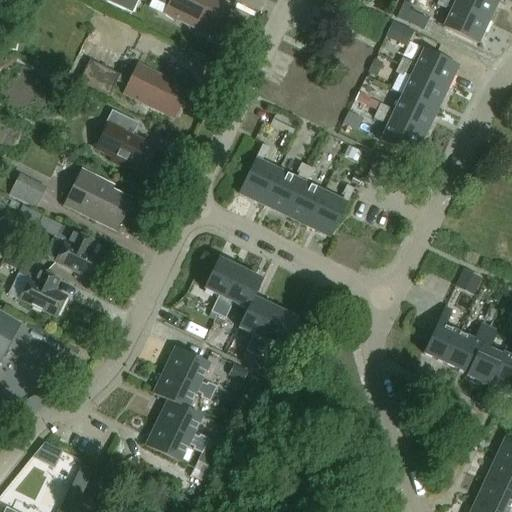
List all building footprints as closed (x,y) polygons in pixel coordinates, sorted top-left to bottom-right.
[(115,0),(141,9),(143,0),(115,0)] [(212,35),(227,4),(223,2),(223,0),(169,0),(164,12),(212,35)] [(444,0),(438,0),(436,5),(445,9),(446,7),(452,9),(443,27),(478,44),(489,22),(444,0)] [(444,0),(489,22),(499,0),(456,0),(444,0)] [(406,43),(411,31),(393,22),(387,34),(406,43)] [(402,58),(399,65),(448,89),(459,66),(424,49),(415,67),(410,64),(411,62),(402,58)] [(120,74),(90,60),(80,82),(109,96),(120,74)] [(128,84),(123,93),(173,117),(184,94),(165,85),(169,78),(138,63),(135,70),(125,65),(118,80),(128,84)] [(399,65),(395,72),(404,77),(405,74),(411,77),(402,95),(437,111),(448,89),(399,65)] [(380,104),(377,111),(426,134),(437,111),(402,95),(393,113),(388,110),(389,108),(380,104)] [(377,111),(373,118),(382,122),(383,120),(389,122),(380,141),(415,158),(426,134),(377,111)] [(144,175),(157,149),(132,137),(138,125),(112,112),(93,149),(112,159),(110,163),(126,172),(129,167),(144,175)] [(296,126),(275,115),(269,127),(290,138),(296,126)] [(262,144),(239,193),(262,205),(279,170),(261,161),(263,156),(266,157),(270,148),(262,144)] [(343,157),(356,164),(362,153),(348,147),(343,157)] [(279,170),(262,205),(284,216),(308,166),(301,163),(297,172),(299,173),(297,178),(279,170)] [(308,166),(284,216),(307,227),(324,192),(306,183),(309,178),(311,179),(315,170),(308,166)] [(81,170),(63,206),(119,233),(122,227),(126,227),(128,223),(126,219),(135,201),(112,190),(114,186),(81,170)] [(33,209),(48,186),(28,173),(13,195),(33,209)] [(324,192),(307,227),(330,238),(354,189),(347,185),(342,194),(345,195),(342,201),(324,192)] [(55,237),(44,258),(90,281),(101,259),(96,257),(101,246),(22,208),(15,223),(35,232),(36,228),(55,237)] [(218,258),(203,289),(219,296),(211,311),(218,314),(240,269),(218,258)] [(55,318),(66,296),(40,284),(45,273),(23,263),(18,273),(30,279),(19,300),(55,318)] [(240,269),(218,314),(225,317),(232,303),(246,310),(252,298),(253,298),(263,280),(240,269)] [(481,280),(463,271),(454,288),(473,297),(481,280)] [(252,298),(246,310),(237,327),(252,334),(245,350),(252,354),(274,308),(253,298),(252,298)] [(445,307),(424,353),(445,363),(459,334),(445,327),(452,311),(445,307)] [(274,308),(252,354),(259,357),(267,341),(282,349),(296,319),(274,308)] [(445,363),(468,373),(489,327),(481,324),(473,340),(459,334),(445,363)] [(468,373),(466,376),(489,386),(490,384),(489,383),(501,356),(489,350),(497,331),(489,327),(468,373)] [(6,341),(0,337),(0,361),(10,343),(6,341)] [(175,347),(164,371),(212,394),(216,387),(207,383),(206,384),(200,382),(209,364),(175,347)] [(489,383),(490,384),(511,393),(511,392),(511,358),(502,354),(501,356),(489,383)] [(241,386),(248,372),(229,363),(222,378),(241,386)] [(164,371),(153,394),(167,400),(187,410),(195,392),(201,395),(200,397),(209,401),(212,394),(164,371)] [(167,400),(156,423),(204,447),(208,439),(199,435),(198,438),(192,435),(201,416),(187,410),(167,400)] [(156,423),(144,446),(179,462),(188,444),(194,447),(192,450),(201,454),(204,447),(156,423)] [(511,440),(506,437),(495,460),(511,467),(511,440)] [(197,463),(211,470),(219,455),(205,448),(197,463)] [(511,467),(495,460),(486,481),(511,493),(511,467)] [(475,503),(494,511),(507,511),(511,503),(511,502),(511,493),(486,481),(475,503)] [(494,511),(475,503),(471,511),(494,511)]
